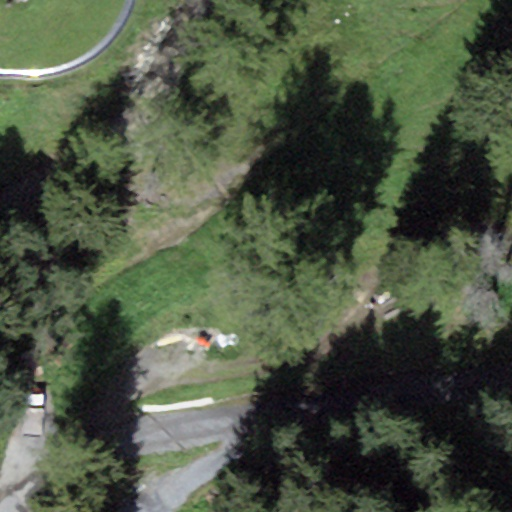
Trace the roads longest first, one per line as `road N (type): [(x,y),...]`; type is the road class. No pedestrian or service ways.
road 1 (track): [(227,416),(511,392)]
road 2 (track): [(199,0),(168,67),(55,160),(0,184)]
road 3 (track): [(13,511),(78,432),(227,416)]
